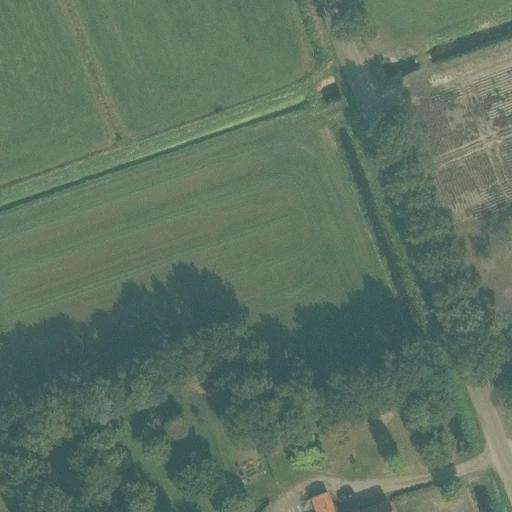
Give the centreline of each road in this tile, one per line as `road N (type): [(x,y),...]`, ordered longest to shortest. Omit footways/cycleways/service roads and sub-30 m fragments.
road 1 (unclassified): [(511,477),(328,0)]
road 2 (track): [(511,58),(370,111)]
